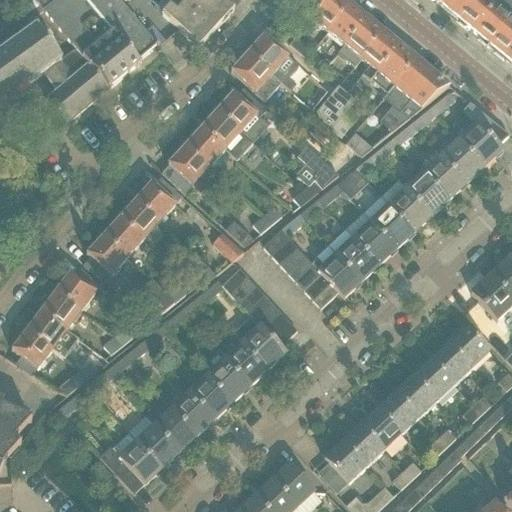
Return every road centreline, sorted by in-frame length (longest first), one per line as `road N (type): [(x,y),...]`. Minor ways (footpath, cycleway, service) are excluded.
road 1 (residential): [(188,511),(511,196)]
road 2 (residential): [(0,308),(78,208),(87,164),(201,76),(271,0)]
road 3 (tertiary): [(511,108),(383,0)]
